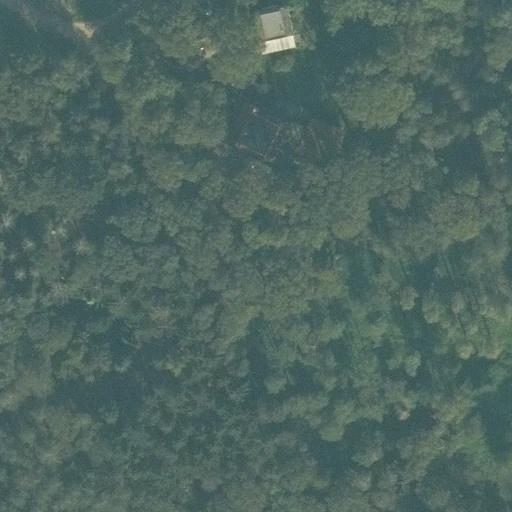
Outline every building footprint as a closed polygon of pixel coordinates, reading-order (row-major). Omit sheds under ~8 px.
[(252,14),(260,41),(294,31),(286,4),(252,14)] [(181,57),(186,65),(197,58),(192,50),(200,46),(201,48),(205,46),(204,44),(209,41),(203,29),(196,33),(191,25),(166,40),(169,46),(172,44),(180,57),(181,57)] [(282,139),(289,125),(273,117),(244,103),(227,139),(245,147),(272,160),(282,139)] [(311,116),(297,151),(330,164),(344,129),(311,116)] [(290,191),(305,200),(322,189),(299,176),(290,191)]
